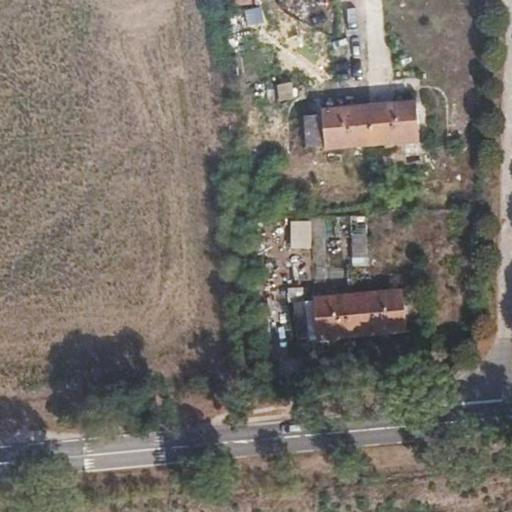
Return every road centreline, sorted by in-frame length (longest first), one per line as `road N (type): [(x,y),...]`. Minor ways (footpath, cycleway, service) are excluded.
road 1 (unclassified): [(0,461),(501,417)]
road 2 (residential): [(511,205),(501,417)]
